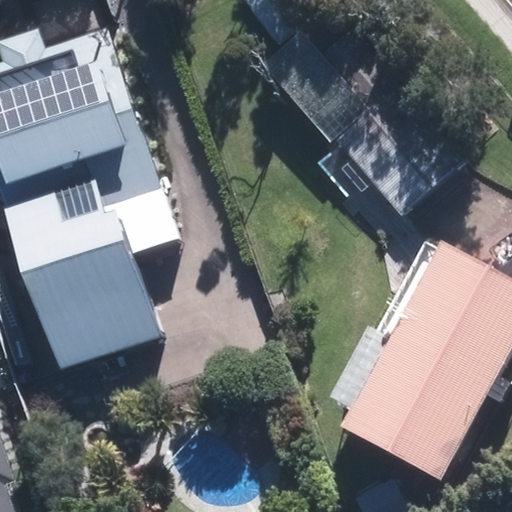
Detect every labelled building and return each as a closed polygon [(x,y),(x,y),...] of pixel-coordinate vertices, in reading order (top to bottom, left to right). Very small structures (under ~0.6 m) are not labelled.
[(256,3),(230,17),(258,69),(284,55),(256,3)] [(15,61),(0,65),(0,149),(76,370),(176,336),(130,203),(172,188),(118,27),(57,48),(50,27),(8,41),(15,61)] [(344,139),(410,217),(474,164),(410,85),(344,139)] [(511,270),(464,243),(362,426),(458,480),(511,380),(511,270)] [(183,360),(189,375),(204,369),(198,354),(183,360)] [(0,511),(9,511),(14,511),(0,471),(0,511)] [(364,499),(371,511),(419,511),(400,479),(364,499)]
